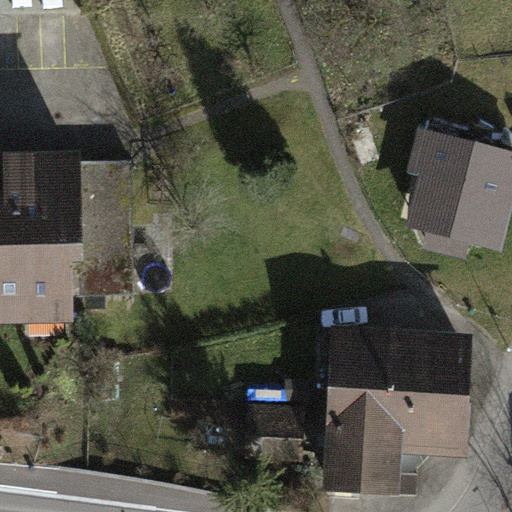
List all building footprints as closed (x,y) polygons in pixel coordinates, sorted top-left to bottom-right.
[(511,192),(511,155),(423,133),(414,169),(441,176),(427,229),(487,245),(498,202),(509,205),(511,192)] [(132,161),(75,162),(77,243),(67,243),(68,296),(135,294),(132,161)] [(0,313),(29,313),(29,302),(68,301),(68,296),(67,243),(77,243),(75,162),(0,164),(0,313)] [(338,343),(336,389),(408,393),(411,347),(420,348),(421,334),(401,333),(400,346),(372,345),(338,343)] [(408,393),(336,389),(332,486),(363,487),(393,488),(395,438),(461,440),(465,350),(420,348),(411,347),(408,393)] [(255,408),(252,457),(298,459),(300,410),(255,408)]
